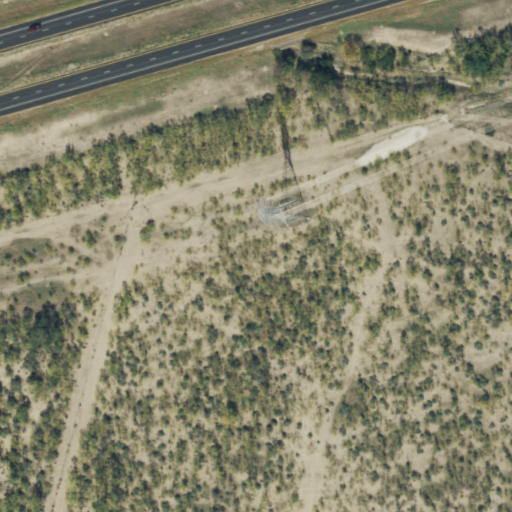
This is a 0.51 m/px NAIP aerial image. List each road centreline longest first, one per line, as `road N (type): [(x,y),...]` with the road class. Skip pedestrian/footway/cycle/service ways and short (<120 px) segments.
road 1 (motorway): [(0,104),(372,0)]
road 2 (motorway): [(137,0),(0,39)]
